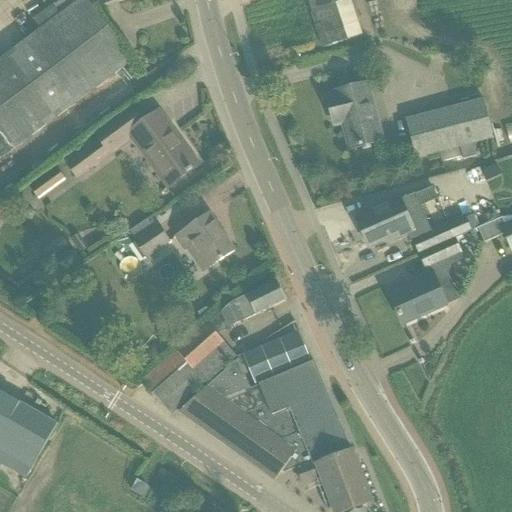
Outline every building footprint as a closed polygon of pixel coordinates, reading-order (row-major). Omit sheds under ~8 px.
[(63,0),(35,22),(40,31),(4,58),(0,60),(0,160),(131,62),(92,8),(95,7),(89,0),(63,0)] [(312,0),(312,1),(308,3),(322,48),(345,40),(332,0),(312,0)] [(0,42),(8,53),(37,30),(26,16),(0,35),(0,42)] [(350,150),(369,145),(382,141),(366,85),(334,93),(334,95),(327,97),(332,115),(339,113),(350,150)] [(484,99),(405,120),(416,160),(444,153),(446,163),(461,159),(461,160),(476,156),(473,145),(493,140),(484,99)] [(166,190),(172,186),(198,166),(158,112),(142,124),(131,110),(115,121),(96,136),(101,143),(69,167),(77,178),(129,139),(166,190)] [(39,201),(66,181),(59,171),(32,191),(39,201)] [(400,200),(356,219),(369,249),(396,237),(398,240),(407,236),(410,242),(413,240),(431,232),(415,194),(400,200)] [(0,208),(0,229),(1,230),(10,214),(0,208)] [(208,270),(234,252),(209,215),(193,226),(175,237),(184,251),(192,245),(208,270)] [(471,232),(476,229),(477,229),(480,228),(473,215),(465,218),(464,217),(413,240),(420,255),(454,239),(471,232)] [(169,244),(158,228),(150,217),(128,232),(136,243),(134,245),(145,260),(169,244)] [(480,228),(477,230),(483,243),(503,234),(511,253),(511,220),(505,224),(502,218),(480,228)] [(454,239),(420,255),(426,269),(461,254),(454,239)] [(360,280),(364,290),(398,276),(393,265),(360,280)] [(447,306),(432,273),(416,281),(417,284),(390,296),(403,325),(447,306)] [(172,415),(236,359),(215,334),(223,327),(226,332),(267,311),(285,302),(285,301),(276,282),(258,291),(235,303),(157,370),(143,383),(142,384),(152,395),(153,394),(172,415)] [(238,360),(182,409),(243,458),(275,481),(282,472),(285,474),(285,473),(297,468),(304,486),(316,482),(327,511),(328,511),(333,510),(333,511),(346,511),(372,502),(370,498),(352,452),(326,391),(314,362),(259,385),(259,386),(250,389),(238,360)] [(0,392),(0,451),(32,470),(45,446),(57,425),(0,392)] [(141,497),(147,487),(137,481),(131,491),(141,497)]
